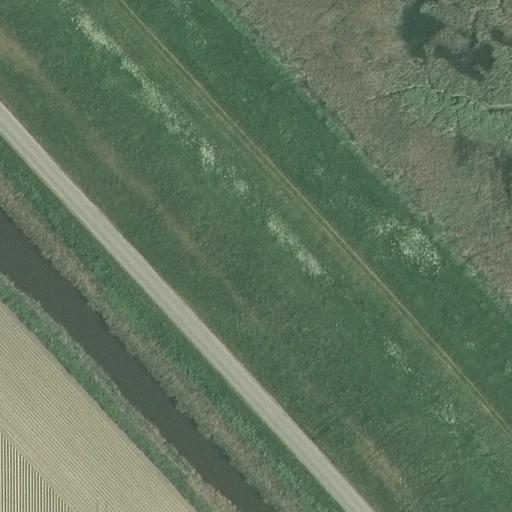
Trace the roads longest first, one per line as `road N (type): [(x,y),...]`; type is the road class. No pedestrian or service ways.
road 1 (track): [(511,473),(79,0)]
road 2 (unclassified): [(357,511),(0,118)]
